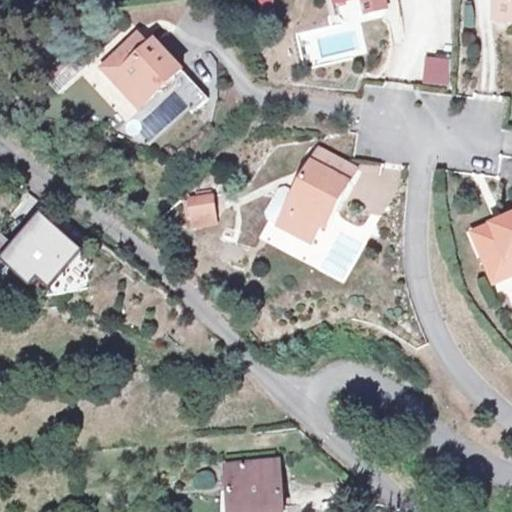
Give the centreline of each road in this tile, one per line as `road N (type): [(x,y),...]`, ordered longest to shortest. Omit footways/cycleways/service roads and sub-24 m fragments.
road 1 (residential): [(0,143),(296,400)]
road 2 (residential): [(296,400),(344,374),(368,381),(437,441),(511,475)]
road 3 (residential): [(296,400),(402,511)]
